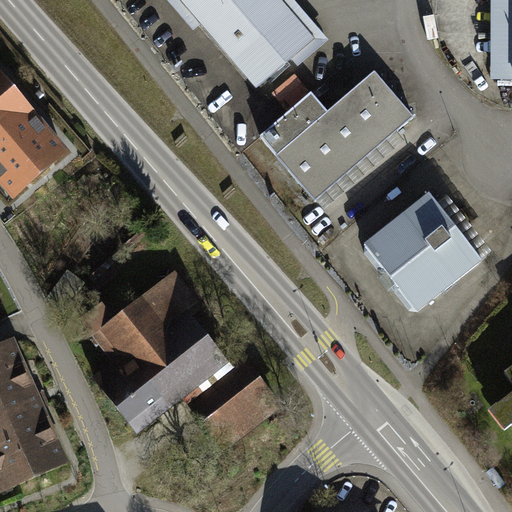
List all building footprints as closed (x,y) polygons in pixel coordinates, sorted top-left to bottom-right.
[(167,0),(193,30),(202,22),(183,0),(285,0),(319,39),(295,59),(299,64),(329,39),(295,0),(167,0)] [(285,0),(183,0),(202,22),(257,88),(295,59),(319,39),(285,0)] [(511,77),(511,0),(491,0),(491,78),(511,77)] [(0,67),(0,184),(12,199),(70,151),(28,102),(0,67)] [(314,95),(264,137),(316,198),(411,117),(375,75),(330,114),(314,95)] [(286,99),(293,108),(313,93),(306,84),(286,99)] [(436,196),(369,250),(418,311),(485,258),(436,196)] [(177,273),(94,337),(115,363),(96,378),(140,434),(185,399),(225,450),(283,405),(247,361),(235,371),(188,310),(199,302),(177,273)] [(18,339),(0,346),(0,494),(71,465),(43,398),(18,339)] [(511,395),(487,414),(502,434),(510,428),(511,430),(511,368),(503,375),(511,387),(511,395)]
